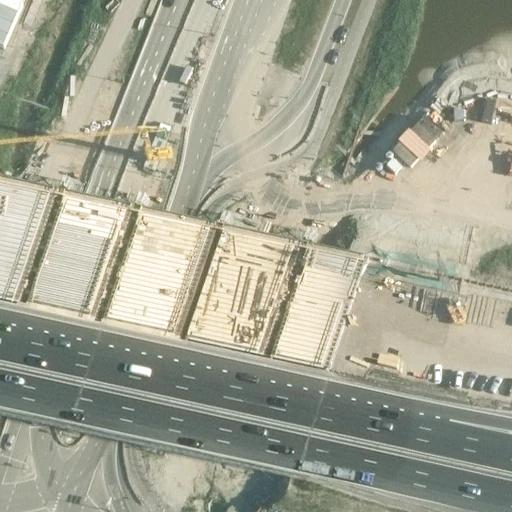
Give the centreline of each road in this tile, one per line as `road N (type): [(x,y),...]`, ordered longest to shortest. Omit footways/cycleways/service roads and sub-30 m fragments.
road 1 (motorway): [(511,343),(0,230)]
road 2 (motorway): [(0,387),(511,499)]
road 3 (motorway): [(0,272),(356,343),(511,383)]
road 4 (primary): [(89,467),(250,0)]
road 5 (primary): [(183,0),(107,184),(48,391)]
